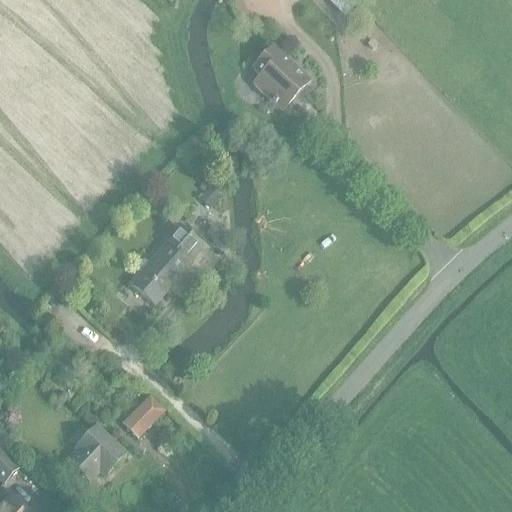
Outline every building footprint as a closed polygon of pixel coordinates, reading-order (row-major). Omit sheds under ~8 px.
[(331,0),(346,15),(355,7),(348,0),(331,0)] [(291,98),(306,82),(273,51),(253,72),(261,79),(253,87),(281,113),(293,101),(291,98)] [(215,215),(227,201),(217,192),(204,206),(215,215)] [(188,265),(202,250),(179,229),(165,245),(167,247),(131,288),(154,309),(191,267),(188,265)] [(123,427),(139,442),(167,415),(150,399),(123,427)] [(76,454),(66,465),(89,486),(100,476),(104,480),(126,457),(96,429),(74,452),(76,454)] [(0,453),(0,482),(3,485),(18,469),(0,453)] [(0,511),(25,511),(11,499),(0,510),(0,511)]
